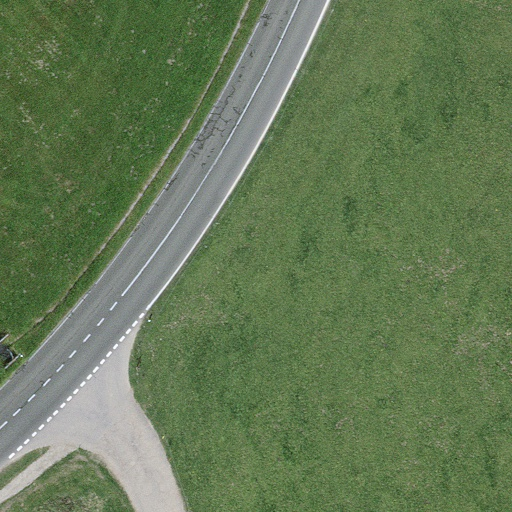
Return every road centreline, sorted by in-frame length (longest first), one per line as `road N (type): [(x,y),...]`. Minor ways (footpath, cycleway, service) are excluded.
road 1 (secondary): [(81,358),(226,157),(305,0)]
road 2 (residential): [(157,511),(81,358)]
